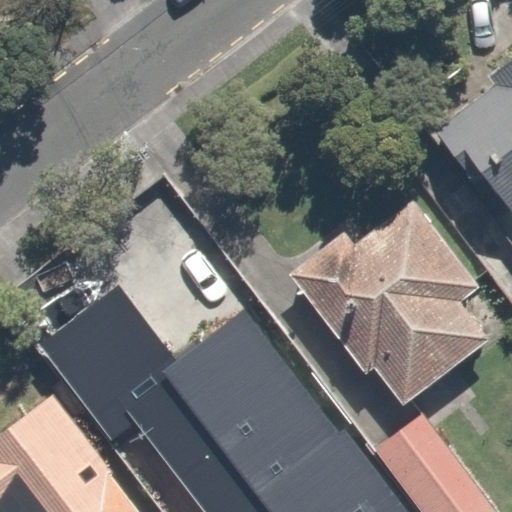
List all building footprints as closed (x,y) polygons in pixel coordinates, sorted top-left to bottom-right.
[(511,18),(406,105),(503,223),(511,215),(511,18)] [(470,299),(482,290),(406,189),(345,234),(333,218),(274,263),(291,286),(351,365),(364,355),(395,396),(490,325),(470,299)] [(228,511),(244,500),(252,511),(321,511),(361,481),(252,343),(150,422),(220,511),(228,511)] [(0,430),(0,511),(143,511),(51,391),(0,430)] [(484,511),(414,404),(370,432),(422,511),(484,511)]
